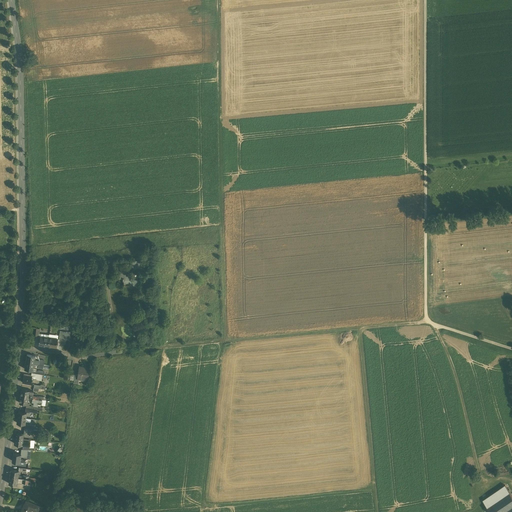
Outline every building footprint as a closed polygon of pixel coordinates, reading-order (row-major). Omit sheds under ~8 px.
[(128,260),(128,269),(137,269),(137,260),(128,260)] [(133,279),(133,275),(127,275),(126,269),(118,269),(118,278),(123,278),(123,280),(123,284),(130,284),(130,288),(139,288),(138,279),(133,279)] [(60,330),(59,338),(69,340),(71,332),(60,330)] [(49,337),(40,336),(39,339),(38,344),(48,345),(49,337)] [(58,338),(49,337),(48,345),(57,347),(58,338)] [(35,356),(27,354),(26,361),(34,363),(35,356)] [(34,363),(26,361),(25,369),(32,370),(33,370),(34,363)] [(90,367),(79,365),(77,374),(77,378),(79,378),(88,380),(90,367)] [(31,375),(24,374),(22,382),(32,384),(33,378),(36,379),(42,380),(43,374),(32,373),(32,372),(31,375)] [(77,374),(71,373),(70,379),(74,379),(73,382),(78,383),(79,378),(77,378),(77,374)] [(28,397),(20,396),(19,403),(26,404),(27,404),(27,402),(28,397)] [(32,398),(30,397),(30,401),(32,401),(32,405),(38,406),(38,404),(39,399),(32,398)] [(21,454),(13,453),(12,461),(20,462),(20,458),(21,454)] [(19,471),(11,470),(10,477),(18,478),(19,471)] [(18,478),(10,477),(8,484),(17,485),(17,483),(18,478)] [(511,494),(505,484),(483,500),(491,511),(500,511),(511,503),(511,494)] [(26,501),(21,511),(30,511),(31,510),(34,511),(37,511),(40,508),(26,501)]
